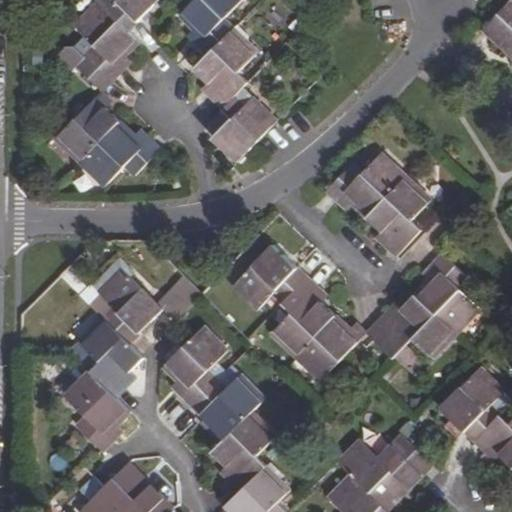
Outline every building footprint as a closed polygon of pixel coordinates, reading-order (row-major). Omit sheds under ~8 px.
[(103,5),(130,31),(160,0),(97,0),(98,1),(103,5)] [(189,35),(210,56),(235,30),(225,21),(244,0),(195,0),(180,17),(194,30),(189,35)] [(511,0),(485,29),(511,54),(511,0)] [(77,46),(113,82),(132,62),(126,56),(140,41),(130,31),(103,5),(98,1),(74,25),(86,37),(77,46)] [(203,93),(223,112),(243,90),(249,84),(240,75),(260,54),(235,30),(210,56),(195,71),(210,86),(203,93)] [(73,66),(102,93),(113,82),(77,46),(62,46),(52,56),(68,71),(73,66)] [(213,142),(237,165),(277,123),(243,90),(223,112),(210,126),(219,136),(213,142)] [(55,141),(80,165),(120,123),(106,109),(111,103),(102,93),(55,141)] [(80,165),(105,190),(126,169),(135,178),(161,151),(140,130),(134,136),(120,123),(80,165)] [(353,205),(368,220),(408,177),(382,154),(362,175),(352,166),(338,182),(328,192),(347,211),(353,205)] [(377,237),(396,256),(422,229),(412,220),(432,201),(408,177),(368,220),(381,232),(377,237)] [(427,229),(444,222),(438,208),(421,216),(427,229)] [(271,295),(283,306),(308,278),(273,246),(233,289),(257,310),(271,295)] [(416,295),(458,333),(481,310),(460,290),(469,280),(442,255),(422,275),(428,281),(416,295)] [(106,319),(132,345),(142,334),(164,313),(158,307),(122,272),(91,304),(106,319)] [(158,307),(164,313),(176,324),(203,295),(187,278),(158,307)] [(274,335),(299,358),(336,318),(321,305),(328,297),(308,278),(283,306),(292,316),(274,335)] [(378,323),(404,349),(414,338),(435,358),(458,333),(416,295),(401,311),(394,305),(378,323)] [(299,358),(323,381),(368,333),(357,325),(350,332),(336,318),(299,358)] [(92,372),(118,398),(139,378),(132,370),(145,358),(132,345),(106,319),(83,342),(102,362),(92,372)] [(368,333),(393,359),(404,349),(378,323),(368,333)] [(175,386),(194,406),(222,379),(212,369),(230,351),(207,327),(168,366),(181,380),(175,386)] [(464,432),(475,442),(503,414),(494,404),(505,392),(482,369),(442,410),(451,419),(464,432)] [(79,426),(104,451),(112,443),(124,432),(118,426),(131,413),(124,404),(118,398),(92,372),(67,396),(88,417),(79,426)] [(194,406),(227,439),(254,412),(267,399),(244,375),(231,388),(222,379),(194,406)] [(499,455),(511,467),(511,423),(506,418),(511,412),(511,407),(510,406),(503,414),(475,442),(495,461),(499,455)] [(222,471),(243,492),(269,467),(260,457),(279,437),(254,412),(227,439),(215,451),(228,465),(222,471)] [(457,438),(464,432),(451,419),(444,425),(457,438)] [(354,475),(391,511),(435,466),(407,439),(403,435),(381,457),(364,439),(341,462),(354,475)] [(82,511),(171,511),(174,510),(129,465),(82,511)] [(229,508),(232,511),(283,511),(278,506),(292,491),(269,467),(243,492),(234,503),(229,508)] [(391,511),(354,475),(331,498),(343,511),(391,511)]
